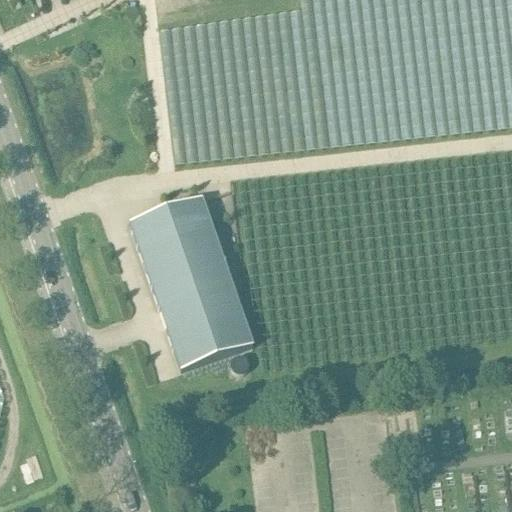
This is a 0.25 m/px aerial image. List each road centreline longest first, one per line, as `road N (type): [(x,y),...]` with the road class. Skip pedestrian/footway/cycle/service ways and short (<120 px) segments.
road 1 (unknown): [(511,142),(29,195)]
road 2 (tertiary): [(138,511),(0,110)]
